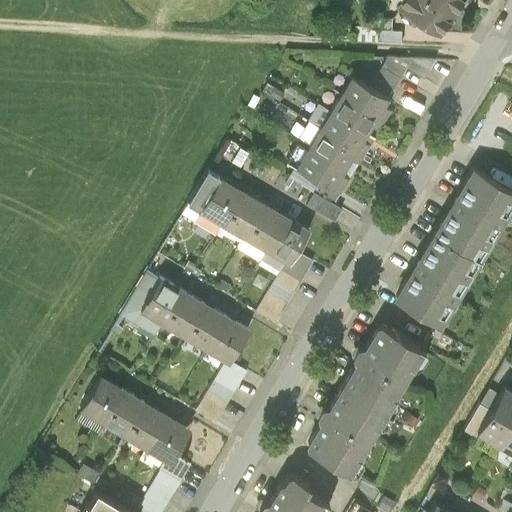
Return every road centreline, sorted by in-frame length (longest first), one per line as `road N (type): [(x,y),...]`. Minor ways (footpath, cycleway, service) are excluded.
road 1 (residential): [(212,511),(495,49)]
road 2 (track): [(495,49),(0,24)]
